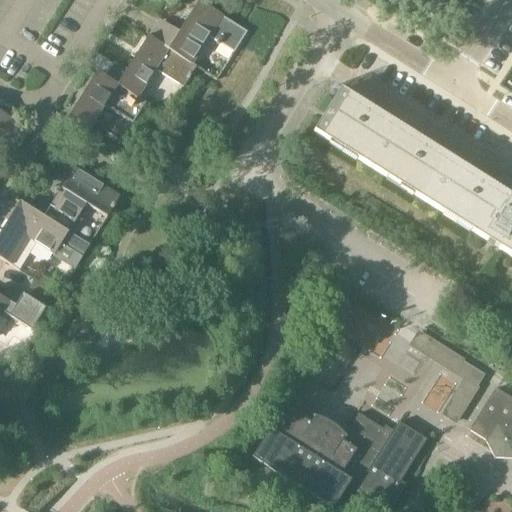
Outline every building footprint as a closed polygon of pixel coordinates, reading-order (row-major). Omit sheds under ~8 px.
[(410,0),(418,5),(416,9),(417,9),(422,0),(410,0)] [(158,20),(147,37),(191,64),(208,37),(217,43),(215,44),(218,46),(219,44),(233,53),(246,33),(222,17),(198,1),(178,33),(158,20)] [(195,67),(191,64),(147,37),(126,71),(115,64),(114,65),(115,65),(106,80),(136,99),(154,70),(182,88),(188,79),(188,80),(191,76),(190,75),(195,67)] [(145,104),(136,99),(106,80),(96,73),(65,122),(86,135),(87,134),(86,134),(103,106),(132,124),(145,104)] [(313,133),(511,258),(511,198),(339,91),(313,133)] [(0,143),(4,146),(18,124),(0,112),(0,143)] [(32,195),(25,207),(67,233),(72,223),(73,224),(85,205),(106,218),(111,210),(112,210),(114,207),(113,206),(119,197),(118,196),(118,197),(73,170),(74,169),(73,168),(49,206),(32,195)] [(68,233),(67,233),(25,207),(14,199),(2,219),(7,222),(0,232),(0,259),(18,271),(35,243),(53,255),(52,255),(53,256),(68,233)] [(0,315),(2,313),(31,331),(45,309),(44,308),(43,309),(23,297),(23,296),(10,287),(2,299),(0,297),(0,315)] [(410,346),(455,374),(464,380),(443,415),(454,422),(484,376),(418,334),(410,346)] [(511,407),(492,395),(495,390),(494,390),(468,431),(485,441),(493,459),(511,459),(511,407)] [(383,511),(388,511),(405,486),(399,482),(425,441),(397,423),(389,435),(357,414),(343,437),(313,418),(310,423),(289,410),(274,434),(268,431),(250,459),(331,510),(345,488),(383,511)]
